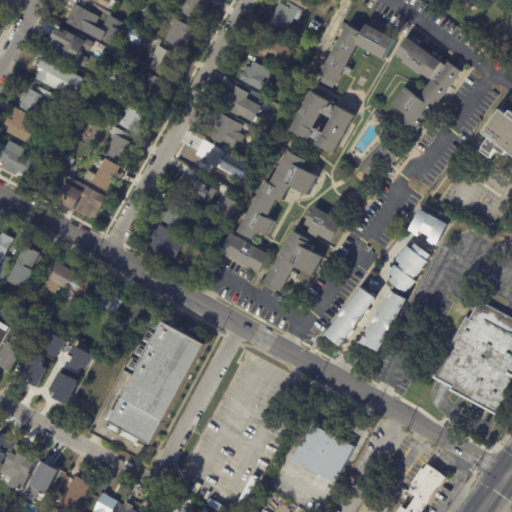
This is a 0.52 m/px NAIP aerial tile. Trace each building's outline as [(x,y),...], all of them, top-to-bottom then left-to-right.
[(110,0),(114,2),(109,10),(105,8),(105,9),(88,0),(110,0)] [(147,0),(158,6),(159,6),(152,18),(139,11),(145,0),(147,0)] [(204,0),(206,1),(209,2),(197,23),(170,8),(174,0),(204,0)] [(285,36),(268,27),(274,16),(272,15),(278,5),(269,0),(280,0),(279,3),(285,7),(287,3),(303,11),(297,21),(294,19),(285,36)] [(310,0),(305,10),(286,0),(310,0)] [(76,6),(98,18),(93,27),(103,33),(99,41),(64,23),(68,16),(67,15),(73,4),(76,6)] [(195,30),(183,51),(164,40),(176,19),(195,30)] [(385,58),(383,61),(359,47),(334,90),(321,82),(323,79),(319,76),(347,27),(361,34),(366,25),(394,41),(385,58)] [(325,26),(333,30),(329,38),(321,33),(325,26)] [(142,34),(144,35),(137,46),(123,39),(130,27),(142,34)] [(268,32),(283,39),(280,44),(292,51),(283,68),(254,52),(266,30),(268,32)] [(87,66),(66,56),(67,54),(60,50),(69,32),(90,42),(88,46),(93,48),(88,58),(91,59),(87,66)] [(298,36),(305,40),(302,44),(296,41),(298,36)] [(108,37),(115,41),(111,49),(104,45),(108,37)] [(411,40),(446,67),(449,63),(462,73),(417,134),(402,123),(407,117),(392,107),(406,89),(419,99),(433,81),(431,80),(430,81),(422,74),(420,76),(403,63),(404,62),(396,55),(408,38),(411,40)] [(179,57),(168,78),(149,68),(156,54),(154,53),(157,46),(179,57)] [(72,100),(35,80),(39,73),(36,72),(38,70),(36,69),(41,60),(44,62),(48,55),(63,64),(61,68),(82,80),(72,100)] [(261,68),(270,72),(260,92),(238,80),(245,66),(249,68),(252,62),(254,63),(254,62),(257,64),(256,65),(261,68)] [(120,85),(108,78),(117,63),(129,71),(120,85)] [(174,89),(171,93),(160,87),(148,107),(132,97),(140,84),(135,81),(139,73),(143,75),(145,71),(174,89)] [(282,74),(294,81),(289,89),(277,82),(282,74)] [(25,81),(51,95),(48,100),(54,103),(50,110),(60,115),(53,127),(18,109),(22,103),(19,101),(23,93),(26,94),(28,90),(21,86),(24,81),(25,81)] [(236,88),(248,94),(245,100),(254,104),(245,121),(220,108),(226,97),(229,98),(234,87),(236,88)] [(348,112),(355,116),(334,155),(315,144),(317,141),(311,137),(309,141),(290,130),(311,92),(330,102),(328,106),(335,109),(336,106),(348,112)] [(140,106),(137,111),(145,115),(140,124),(142,126),(137,136),(114,123),(118,115),(123,118),(125,115),(123,113),(126,106),(127,106),(130,100),(140,106)] [(4,133),(7,128),(2,126),(11,107),(27,116),(24,122),(44,133),(34,149),(4,133)] [(511,154),(509,152),(506,156),(498,150),(494,155),(495,156),(494,158),(485,151),(486,149),(485,148),(492,140),(484,134),(502,111),(509,116),(511,113),(511,154)] [(241,126),(243,127),(239,134),(244,137),(241,143),(237,141),(231,151),(206,137),(210,130),(207,128),(213,117),(217,119),(219,114),(241,126)] [(262,123),(268,127),(264,132),(258,129),(262,123)] [(72,127),(69,134),(62,131),(65,125),(72,127)] [(126,133),(128,134),(124,140),(130,143),(122,159),(115,156),(113,159),(104,153),(112,139),(110,137),(111,134),(109,133),(113,126),(126,133)] [(1,169),(0,168),(0,144),(4,147),(8,141),(25,151),(22,156),(28,160),(30,155),(39,160),(32,172),(30,171),(25,179),(17,174),(14,177),(1,169)] [(384,142),(392,149),(389,152),(397,159),(373,183),(358,168),(384,141),(384,142)] [(211,144),(226,153),(221,161),(229,165),(220,181),(192,166),(200,153),(203,155),(209,144),(211,144)] [(55,155),(52,162),(45,159),(49,151),(55,155)] [(306,170),(319,177),(308,196),(291,187),(282,202),(278,200),(268,218),(275,222),(267,236),(260,232),(257,238),(255,237),(253,241),(238,233),(266,182),(271,184),(289,151),(307,162),(304,169),(306,170)] [(69,173),(54,165),(58,158),(59,158),(61,153),(69,157),(66,162),(73,166),(69,173)] [(117,167),(118,168),(115,173),(119,175),(113,185),(110,183),(106,192),(82,180),(87,171),(94,175),(103,159),(117,167)] [(52,166),(59,169),(55,177),(48,173),(52,166)] [(190,170),(205,177),(192,203),(176,194),(179,189),(175,187),(180,179),(183,181),(189,169),(190,170)] [(99,211),(94,219),(90,217),(88,221),(74,213),(75,211),(72,209),(71,211),(53,201),(66,176),(106,198),(99,211)] [(180,209),(189,214),(184,222),(182,221),(177,231),(160,222),(165,214),(166,215),(171,205),(180,209)] [(317,238),(316,240),(307,235),(309,230),(304,227),(313,209),(333,219),(332,222),(341,226),(331,245),(317,238)] [(430,237),(428,242),(437,247),(449,224),(421,209),(409,231),(419,236),(421,232),(430,237)] [(183,246),(172,265),(146,250),(150,242),(148,238),(151,233),(156,232),(160,225),(177,234),(175,237),(185,242),(183,246)] [(0,232),(13,239),(0,261),(0,232)] [(291,276),(282,292),(266,283),(294,232),(310,241),(309,244),(314,247),(312,252),(323,258),(312,279),(295,269),(291,276)] [(245,269),(235,264),(236,263),(220,254),(230,236),(269,257),(259,275),(246,268),(245,269)] [(433,256),(413,241),(397,263),(399,264),(387,280),(406,293),(433,256)] [(29,249),(30,249),(39,253),(30,270),(32,271),(24,285),(19,282),(17,287),(5,281),(14,264),(14,263),(23,246),(29,249)] [(193,253),(196,247),(206,252),(199,266),(189,261),(193,253)] [(6,257),(11,260),(0,280),(0,263),(4,256),(6,257)] [(67,269),(68,269),(67,271),(76,276),(77,274),(92,282),(80,304),(72,299),(73,296),(69,294),(69,293),(67,292),(67,291),(60,287),(58,291),(57,290),(55,294),(47,290),(49,286),(41,282),(52,261),(67,269)] [(99,292),(102,294),(103,292),(112,297),(113,296),(123,301),(111,322),(102,316),(104,313),(88,304),(96,290),(99,292)] [(398,296),(407,301),(379,353),(362,344),(365,339),(366,339),(388,298),(387,298),(391,292),(398,296)] [(360,304),(355,311),(351,309),(358,299),(362,302),(360,304)] [(511,389),(497,416),(453,392),(454,389),(436,379),(468,319),(472,321),(482,302),(511,318),(511,389)] [(30,318),(41,324),(38,330),(27,323),(30,318)] [(165,323),(201,342),(148,443),(138,438),(135,443),(119,434),(119,433),(108,427),(110,423),(106,421),(106,420),(105,418),(110,408),(113,409),(160,320),(165,323)] [(0,323),(8,328),(0,342),(0,323)] [(75,324),(80,328),(75,335),(70,332),(75,324)] [(42,352),(58,358),(65,338),(46,331),(43,340),(46,341),(42,352)] [(26,341),(11,371),(1,366),(2,364),(0,363),(0,353),(7,340),(9,341),(13,334),(26,341)] [(72,342),(69,346),(63,342),(66,338),(72,342)] [(43,358),(32,352),(20,375),(38,385),(47,368),(40,364),(43,358)] [(90,361),(87,367),(82,364),(85,358),(90,361)] [(69,375),(57,399),(51,396),(52,395),(35,387),(37,384),(30,380),(37,366),(55,375),(58,369),(69,375)] [(76,377),(81,367),(86,369),(81,379),(76,377)] [(49,397),(68,404),(78,380),(59,373),(49,397)] [(355,447),(336,483),(293,460),(313,424),(355,447)] [(0,440),(4,443),(7,444),(8,442),(28,454),(17,475),(0,465),(0,440)] [(46,464),(56,469),(43,491),(36,486),(37,485),(29,480),(39,463),(43,465),(44,463),(46,464)] [(426,464),(442,475),(444,471),(449,474),(446,478),(444,477),(420,511),(394,511),(399,506),(404,509),(413,496),(407,491),(425,464),(426,464)] [(79,479),(82,481),(81,483),(88,486),(74,511),(72,511),(58,504),(74,476),(79,479)] [(256,484),(253,489),(245,483),(248,478),(257,483),(256,484)] [(252,490),(241,511),(232,507),(244,486),(252,490)] [(168,494),(180,500),(176,508),(162,501),(166,493),(168,494)] [(102,494),(116,501),(110,511),(90,511),(101,494),(102,494)] [(47,500),(41,511),(31,511),(29,511),(38,495),(47,500)] [(224,511),(219,511),(210,507),(214,500),(227,507),(224,511)] [(129,505),(133,507),(131,510),(135,511),(118,511),(122,505),(124,506),(126,503),(129,505)]
